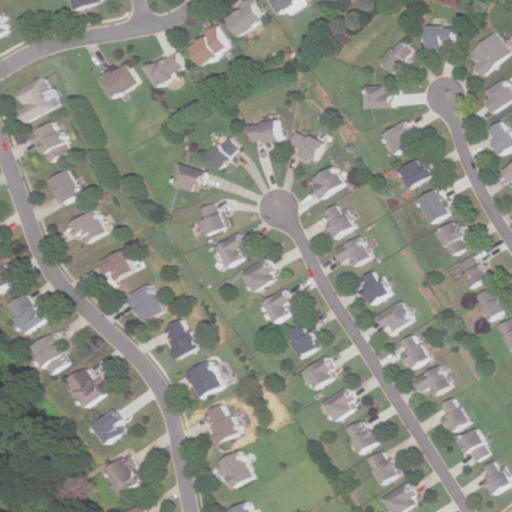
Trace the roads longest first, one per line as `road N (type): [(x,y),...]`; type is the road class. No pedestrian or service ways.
road 1 (residential): [(0,141),(51,264),(139,361),(169,410),(191,511)]
road 2 (residential): [(470,511),(280,203)]
road 3 (residential): [(0,69),(69,41),(158,25),(199,0)]
road 4 (residential): [(511,239),(481,191),(450,96)]
